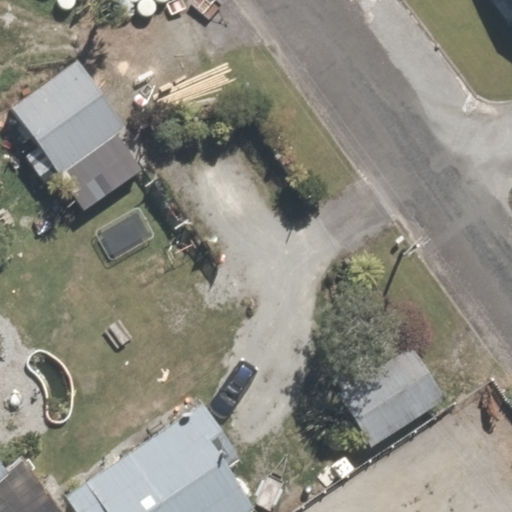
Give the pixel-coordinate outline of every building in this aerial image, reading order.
[(73,54),(11,93),(56,166),(118,128),(73,54)] [(403,338),(333,385),(371,441),(441,394),(403,338)] [(73,504),(77,511),(234,511),(258,497),(194,399),(61,487),(73,504)] [(0,471),(18,455),(0,434),(0,471)] [(0,471),(0,511),(77,511),(73,504),(63,511),(18,455),(0,471)]
